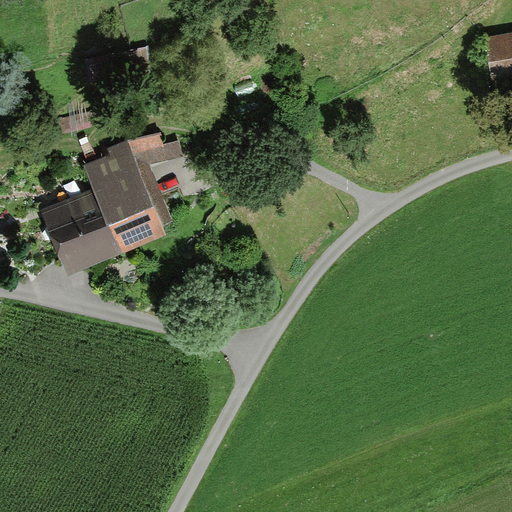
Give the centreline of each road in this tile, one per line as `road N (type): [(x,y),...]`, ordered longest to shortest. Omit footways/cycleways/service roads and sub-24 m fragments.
road 1 (unclassified): [(172,511),(256,353),(317,268),(402,195),(511,152)]
road 2 (track): [(256,353),(191,329),(0,286)]
